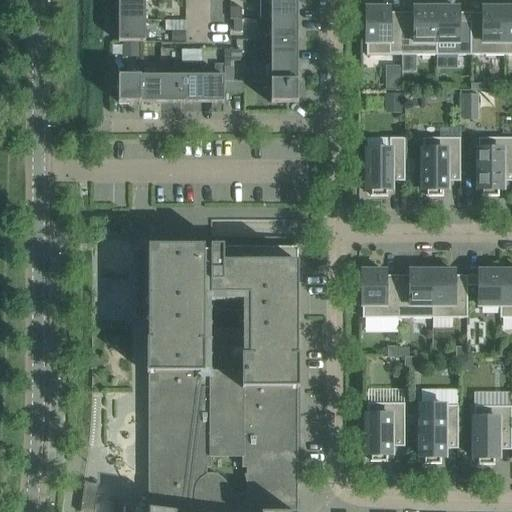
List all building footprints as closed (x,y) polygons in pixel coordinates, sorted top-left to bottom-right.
[(118,0),(118,21),(145,21),(145,0),(118,0)] [(297,0),(260,0),(261,21),(271,21),(271,20),(286,20),(298,20),(297,0)] [(241,20),(241,7),(230,8),(230,20),(233,20),(241,20)] [(367,9),(367,56),(402,56),(402,14),(389,14),(389,9),(367,9)] [(402,56),(436,56),(436,9),(414,9),(414,14),(402,14),(402,56)] [(470,56),(471,14),(458,14),(458,9),(436,9),(436,56),(470,56)] [(470,56),(505,56),(505,9),(483,9),(483,14),(471,14),(470,56)] [(242,30),(242,20),(241,20),(233,20),(233,30),(242,30)] [(298,20),(286,20),(271,20),(271,21),(271,41),(298,41),(298,20)] [(118,43),(145,43),(145,21),(118,21),(118,43)] [(182,41),(182,31),(171,31),(171,41),(182,41)] [(298,61),(298,41),(271,41),(271,61),(298,61)] [(122,43),(122,58),(140,58),(140,43),(122,43)] [(242,61),(242,50),(231,50),(231,61),(242,61)] [(271,61),(252,61),(252,82),(271,82),(298,82),(298,61),(271,61)] [(224,77),(224,68),(224,64),(215,64),(215,77),(224,77)] [(387,65),(388,87),(402,87),(401,64),(387,65)] [(173,77),(161,77),(161,104),(182,104),(182,77),(181,77),(181,65),(174,65),(173,77)] [(233,83),(233,68),(224,68),(224,77),(224,83),(233,83)] [(140,104),(140,77),(118,77),(118,93),(118,104),(140,104)] [(161,104),(161,77),(140,77),(140,104),(161,104)] [(202,104),(202,77),(182,77),(182,104),(202,104)] [(224,83),(224,77),(215,77),(202,77),(202,104),(224,104),(224,92),(224,83)] [(298,104),(298,82),(271,82),(271,104),(298,104)] [(243,92),(243,83),(233,83),(224,83),(224,92),(243,92)] [(402,95),(385,95),(385,114),(401,115),(402,95)] [(478,95),(463,95),(463,121),(478,121),(478,95)] [(502,173),(511,173),(511,138),(478,139),(478,191),(483,191),(483,197),(498,197),(498,191),(502,191),(502,173)] [(391,173),(405,173),(405,162),(405,160),(405,139),(385,139),(385,151),(367,151),(367,191),(371,191),(371,197),(387,197),(387,191),(391,191),(391,173)] [(447,173),(460,173),(460,139),(423,139),(423,191),(427,191),(427,197),(442,197),(442,191),(447,191),(447,173)] [(405,162),(405,173),(415,173),(414,160),(405,160),(405,162)] [(204,254),(204,247),(148,247),(148,511),(293,511),(294,507),(298,507),(298,248),(210,248),(210,254),(204,254)] [(511,271),(501,272),(501,306),(500,306),(500,319),(511,318),(511,271)] [(398,319),(398,277),(385,277),(385,272),(363,272),(363,319),(398,319)] [(398,319),(432,319),(432,272),(411,272),(410,277),(398,277),(398,319)] [(467,286),(467,277),(454,277),(454,272),(432,272),(432,319),(468,319),(468,286),(467,286)] [(479,306),(500,306),(501,306),(501,272),(479,272),(479,277),(467,277),(467,286),(468,286),(479,286),(479,306)] [(387,349),(387,357),(398,357),(398,348),(398,346),(390,346),(387,349)] [(398,357),(398,358),(409,358),(409,357),(409,348),(398,348),(398,357)] [(456,348),(455,357),(466,357),(466,348),(456,348)] [(420,358),(405,358),(405,374),(420,373),(420,358)] [(472,358),(458,358),(458,372),(472,372),(472,358)] [(371,403),(406,402),(405,389),(370,390),(371,403)] [(391,439),(405,439),(405,405),(367,404),(367,456),(371,456),(371,462),(387,462),(387,456),(391,456),(391,439)] [(458,441),(458,429),(458,405),(421,405),(420,458),(425,458),(425,464),(440,464),(440,458),(444,458),(444,441),(458,441)] [(498,442),(511,442),(511,408),(474,408),(474,459),(479,459),(479,465),(494,465),(494,459),(498,459),(498,442)] [(85,483),(80,511),(94,511),(99,485),(85,483)]
